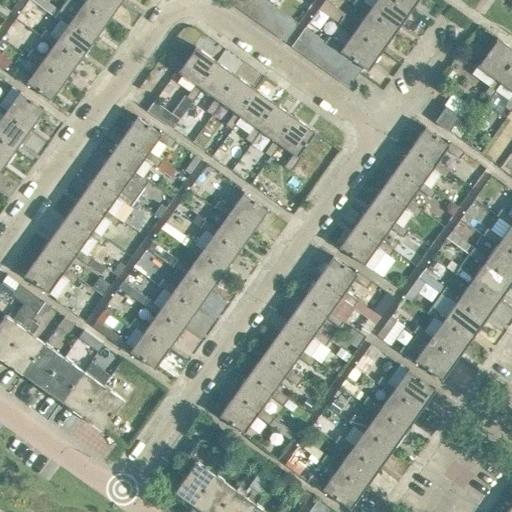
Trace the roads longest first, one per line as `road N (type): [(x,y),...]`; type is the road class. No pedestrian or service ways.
road 1 (residential): [(374,133),(117,494)]
road 2 (residential): [(0,245),(175,0)]
road 3 (residential): [(184,0),(374,133)]
road 4 (residential): [(374,133),(466,12)]
road 5 (residential): [(117,494),(0,406)]
road 6 (residential): [(429,511),(511,393)]
